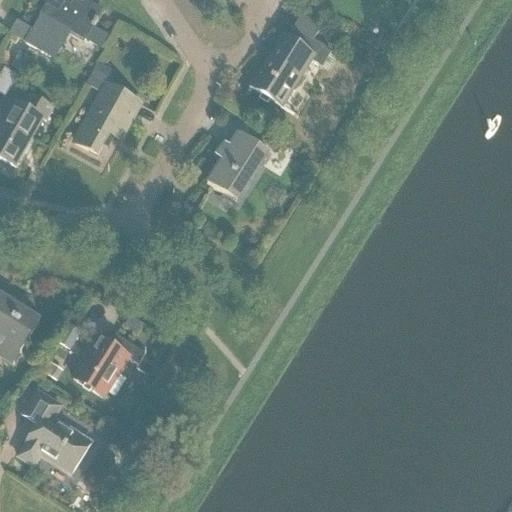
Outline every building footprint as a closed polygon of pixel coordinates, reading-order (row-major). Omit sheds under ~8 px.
[(32,32),(24,46),(52,61),(67,34),(83,43),(84,42),(99,50),(106,37),(91,28),(100,12),(77,0),(49,0),(39,18),(32,32)] [(327,75),(337,59),(289,29),(250,92),(280,110),(309,63),(327,75)] [(97,67),(86,85),(97,91),(107,73),(97,67)] [(121,143),(140,109),(106,89),(74,145),(96,158),(108,136),(121,143)] [(14,105),(10,103),(0,120),(0,161),(14,169),(42,120),(46,123),(52,111),(31,99),(24,110),(14,104),(14,105)] [(267,156),(238,137),(229,151),(224,147),(214,160),(221,164),(206,187),(236,206),(267,156)] [(0,358),(13,367),(39,327),(0,301),(0,358)] [(67,327),(57,344),(69,351),(80,334),(67,327)] [(144,356),(114,337),(108,348),(96,340),(84,360),(85,361),(72,382),(102,400),(127,361),(137,368),(144,356)] [(50,366),(44,375),(54,382),(60,372),(50,366)] [(41,380),(37,388),(47,394),(52,387),(41,380)] [(69,476),(88,446),(52,424),(60,411),(37,396),(23,418),(39,428),(18,461),(33,470),(41,458),(69,476)]
